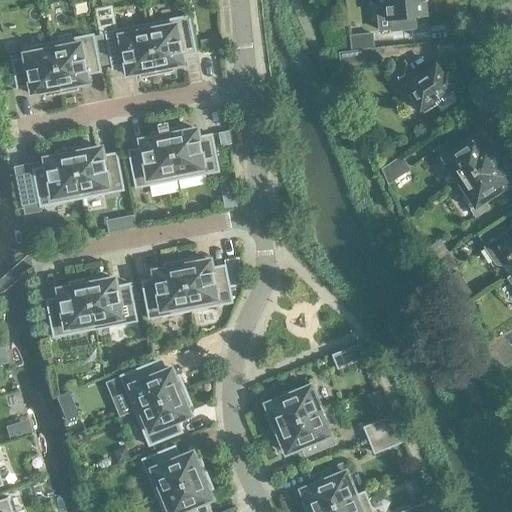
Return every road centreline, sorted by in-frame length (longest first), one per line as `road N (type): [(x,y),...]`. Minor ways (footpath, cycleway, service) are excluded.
road 1 (residential): [(264,511),(236,440),(232,367),(265,268),(260,213)]
road 2 (residential): [(17,125),(248,82)]
road 3 (residential): [(45,256),(260,213)]
road 4 (residential): [(260,213),(248,82)]
